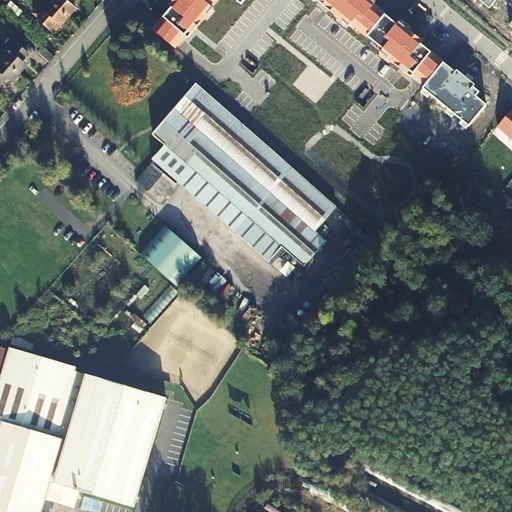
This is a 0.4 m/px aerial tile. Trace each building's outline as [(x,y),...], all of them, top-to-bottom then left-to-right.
[(55,0),(53,3),(69,17),(75,10),(71,6),(76,0),(55,0)] [(173,0),(169,5),(172,7),(149,34),(171,52),(181,40),(184,42),(209,12),(206,10),(214,0),(227,0),(237,9),(244,0),(173,0)] [(309,0),(346,29),(349,26),(381,51),(378,54),(409,79),(411,76),(424,86),(441,64),(418,45),(414,42),(416,39),(396,23),(394,26),(370,7),(373,5),(366,0),(309,0)] [(61,26),(69,17),(53,3),(46,12),(40,7),(34,14),(40,19),(39,20),(50,29),(57,22),(61,26)] [(9,52),(3,59),(19,73),(26,66),(22,62),(28,54),(17,44),(16,45),(11,40),(4,48),(9,52)] [(12,82),(19,73),(3,59),(0,63),(0,85),(0,86),(8,78),(12,82)] [(471,117),(494,95),(461,62),(443,80),(468,105),(463,109),(471,117)] [(155,166),(182,188),(195,171),(252,218),(251,219),(254,221),(300,259),(321,233),(340,210),(292,170),(248,133),(196,89),(197,89),(154,141),(167,152),(155,166)] [(433,118),(442,127),(460,107),(451,99),(433,118)] [(511,108),(497,126),(511,138),(511,108)] [(181,190),(156,171),(141,189),(166,209),(181,190)] [(195,171),(182,188),(242,237),(254,221),(251,219),(252,218),(195,171)] [(511,263),(511,261),(511,239),(462,195),(450,208),(511,263)] [(210,264),(171,232),(147,261),(186,293),(210,264)] [(368,232),(327,283),(339,293),(382,244),(368,232)] [(321,233),(300,259),(311,269),(333,242),(321,233)] [(480,289),(491,279),(449,238),(439,248),(480,289)] [(289,277),(294,266),(286,262),(281,273),(289,277)] [(28,348),(30,340),(10,335),(7,342),(28,348)] [(0,511),(41,511),(42,509),(47,494),(54,496),(77,503),(81,490),(102,496),(136,506),(166,397),(75,370),(76,366),(6,346),(6,348),(0,346),(0,511)] [(468,511),(358,456),(346,479),(338,495),(372,511),(403,511),(356,487),(363,473),(436,511),(468,511)] [(52,500),(54,496),(47,494),(42,509),(49,511),(52,500)] [(54,496),(52,500),(76,507),(77,503),(54,496)]
